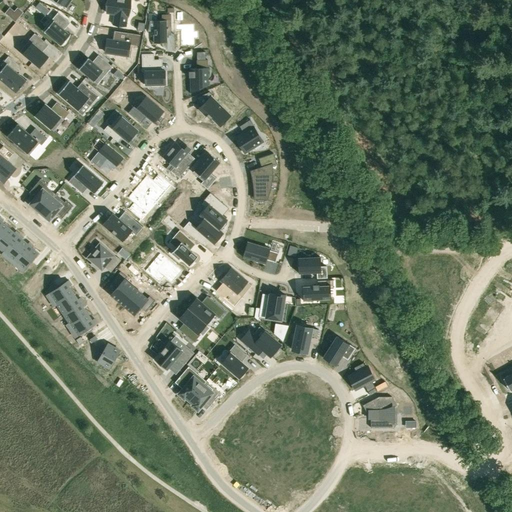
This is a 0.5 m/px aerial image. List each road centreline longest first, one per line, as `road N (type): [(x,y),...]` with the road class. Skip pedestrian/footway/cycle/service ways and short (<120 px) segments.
road 1 (track): [(511,510),(239,0)]
road 2 (residential): [(346,448),(345,399),(327,375),(301,364),(262,376),(192,444)]
road 3 (residential): [(180,129),(144,148),(63,253)]
road 4 (residential): [(94,0),(81,40),(55,76),(0,120)]
road 5 (residential): [(511,451),(474,361),(511,341)]
road 6 (residential): [(134,357),(170,302),(225,255)]
road 7 (residential): [(366,234),(239,222)]
road 8 (residential): [(239,222),(238,175),(224,145),(180,129)]
road 9 (residential): [(134,357),(63,253)]
